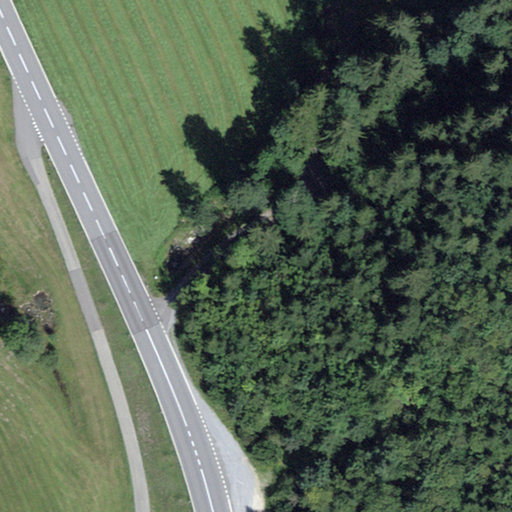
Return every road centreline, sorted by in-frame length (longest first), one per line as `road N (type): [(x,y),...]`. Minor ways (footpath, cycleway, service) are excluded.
road 1 (secondary): [(40,97),(189,432),(213,511)]
road 2 (unclassified): [(143,511),(103,350),(30,157),(30,115),(40,97)]
road 3 (track): [(347,0),(344,58),(316,160),(294,195),(139,314)]
